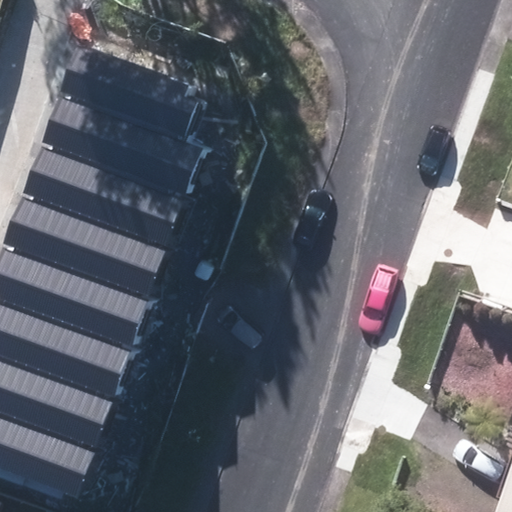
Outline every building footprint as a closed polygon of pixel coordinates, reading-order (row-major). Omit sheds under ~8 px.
[(53,101),(187,147),(204,95),(70,50),(53,101)] [(36,151),(181,201),(198,151),(187,147),(53,101),(36,151)] [(18,199),(163,250),(181,201),(36,151),(18,199)] [(0,251),(145,301),(163,250),(18,199),(0,251)] [(0,251),(0,305),(128,351),(145,301),(0,251)] [(0,362),(110,401),(128,351),(0,305),(0,362)] [(0,417),(93,450),(110,401),(0,362),(0,417)] [(0,472),(76,498),(93,450),(0,417),(0,472)]
